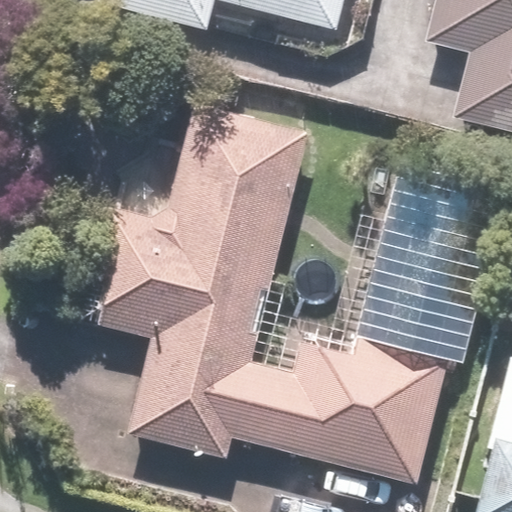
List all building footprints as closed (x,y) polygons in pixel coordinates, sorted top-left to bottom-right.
[(338,0),(93,0),(91,10),(197,37),(206,3),(330,34),(338,0)] [(511,0),(439,0),(427,57),(465,65),(452,126),(511,139),(511,0)] [(217,462),(222,444),(411,487),(439,367),(349,347),(281,331),(289,299),(264,294),(300,138),(191,114),(167,221),(98,205),(70,327),(143,343),(120,440),(217,462)] [(386,187),(349,347),(439,367),(452,370),(488,211),(386,187)] [(511,511),(511,367),(497,364),(465,511),(511,511)]
